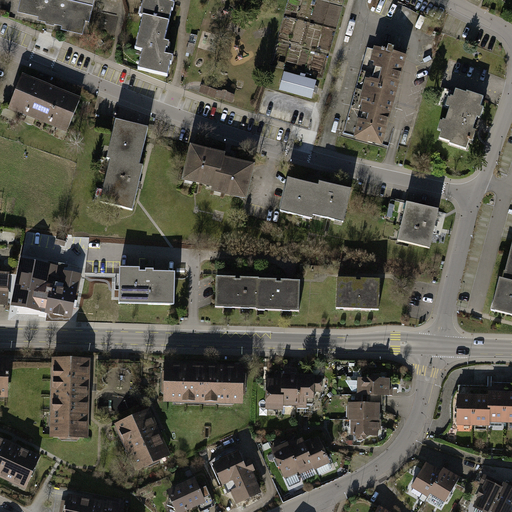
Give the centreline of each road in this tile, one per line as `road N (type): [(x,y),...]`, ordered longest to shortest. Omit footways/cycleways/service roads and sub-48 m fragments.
road 1 (residential): [(476,194),(228,131),(0,43)]
road 2 (tertiary): [(437,344),(0,334)]
road 3 (residential): [(317,499),(378,467),(410,435),(437,344)]
road 4 (residential): [(476,194),(437,344)]
